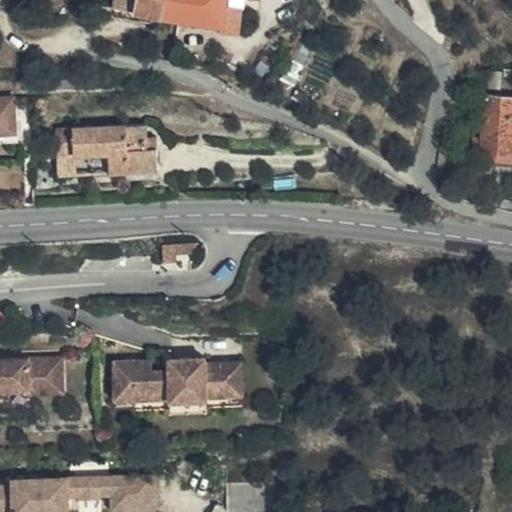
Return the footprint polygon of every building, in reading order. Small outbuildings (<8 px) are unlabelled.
[(114,0),(111,17),(170,26),(173,15),(166,13),(137,8),(137,0),(114,0)] [(168,0),(137,0),(137,8),(166,13),(168,0)] [(227,0),(168,0),(166,13),(173,15),(184,17),(224,24),(227,0)] [(55,51),(50,23),(7,31),(10,58),(55,51)] [(484,87),(499,88),(501,70),(486,70),(484,87)] [(497,165),(511,166),(511,96),(483,95),(480,136),(473,135),(471,151),(498,153),(497,165)] [(0,132),(15,131),(12,97),(0,97),(0,132)] [(158,170),(158,145),(148,145),(147,136),(148,123),(55,127),(57,156),(76,155),(76,173),(158,170)] [(0,143),(16,142),(15,131),(0,132),(0,143)] [(148,145),(158,145),(157,136),(147,136),(148,145)] [(58,174),(76,173),(76,155),(57,156),(58,174)] [(167,349),(149,350),(150,359),(150,371),(167,371),(167,359),(167,349)] [(58,353),(46,354),(47,380),(26,381),(26,388),(26,394),(60,395),(58,353)] [(46,354),(0,356),(0,389),(26,388),(26,381),(47,380),(46,354)] [(150,359),(112,360),(113,385),(132,385),(132,398),(167,397),(167,401),(204,401),(204,397),(224,397),(224,364),(203,364),(204,358),(167,359),(167,371),(150,371),(150,359)] [(132,385),(113,385),(113,403),(132,403),(132,408),(167,407),(167,412),(204,411),(205,406),(240,406),(239,363),(224,364),(224,397),(204,397),(204,401),(167,401),(167,397),(132,398),(132,385)] [(149,477),(107,478),(108,496),(108,511),(150,511),(149,477)] [(107,478),(76,479),(77,496),(108,496),(107,478)] [(77,496),(76,479),(10,481),(10,487),(0,486),(0,511),(65,511),(65,496),(77,496)]
